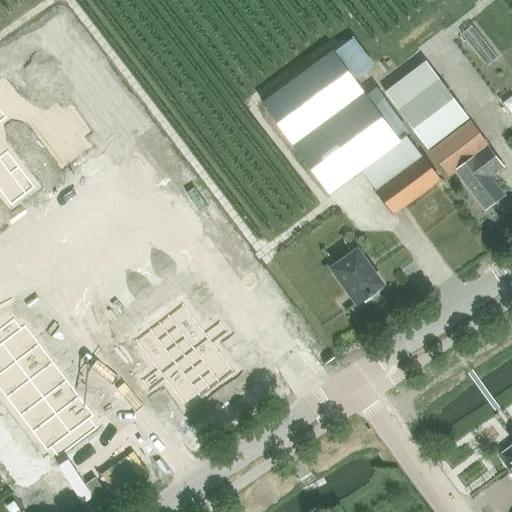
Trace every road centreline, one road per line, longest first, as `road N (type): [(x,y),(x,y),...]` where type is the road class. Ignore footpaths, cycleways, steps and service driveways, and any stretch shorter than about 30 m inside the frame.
road 1 (tertiary): [(156,511),(352,380)]
road 2 (tertiary): [(352,380),(511,270)]
road 3 (residential): [(352,380),(447,511)]
